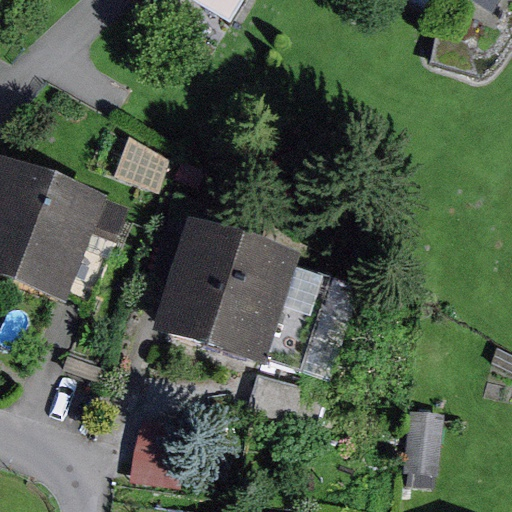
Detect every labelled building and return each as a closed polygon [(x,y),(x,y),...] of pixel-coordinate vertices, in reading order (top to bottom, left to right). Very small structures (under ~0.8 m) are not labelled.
[(189,0),(238,28),(254,0),(189,0)] [(447,0),(494,28),(511,0),(447,0)] [(135,220),(0,167),(0,292),(69,319),(76,301),(90,307),(100,310),(135,220)] [(186,239),(152,350),(263,384),(259,397),(253,419),(326,441),(338,399),(270,378),(302,274),(186,239)] [(452,423),(417,419),(410,486),(446,489),(452,423)] [(0,511),(10,511),(13,501),(0,497),(0,511)]
